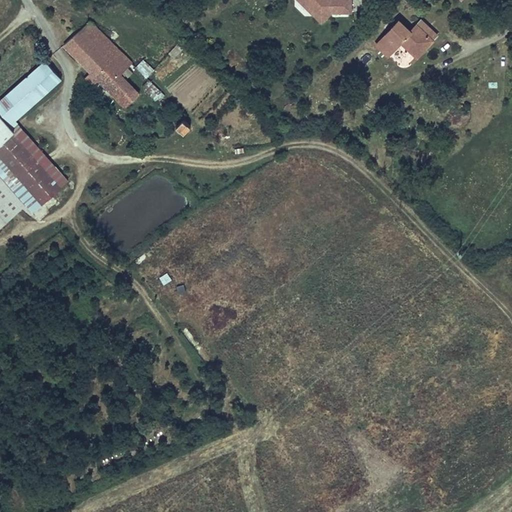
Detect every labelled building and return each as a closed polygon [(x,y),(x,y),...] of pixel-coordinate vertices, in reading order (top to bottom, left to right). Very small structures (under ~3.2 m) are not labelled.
[(304,0),(315,11),(313,14),(321,23),(332,13),(351,14),(351,0),(304,0)] [(412,19),(389,43),(407,61),(429,37),(412,19)] [(127,67),(83,24),(57,47),(118,112),(132,99),(114,79),(127,67)] [(136,68),(146,76),(153,68),(143,59),(136,68)] [(0,96),(0,130),(8,123),(54,82),(38,64),(0,96)] [(148,93),(157,102),(164,95),(155,85),(148,93)] [(174,124),(184,132),(191,125),(181,116),(174,124)] [(62,185),(8,123),(0,130),(0,186),(18,207),(26,217),(62,185)] [(175,125),(168,132),(174,138),(181,132),(175,125)] [(0,223),(18,207),(0,186),(0,223)] [(227,488),(236,484),(232,476),(223,481),(227,488)]
